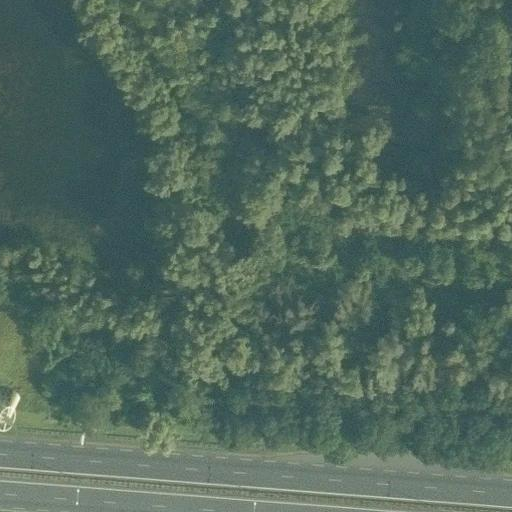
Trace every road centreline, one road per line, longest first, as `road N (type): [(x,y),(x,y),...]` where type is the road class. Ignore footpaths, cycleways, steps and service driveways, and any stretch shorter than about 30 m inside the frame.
road 1 (trunk): [(511,494),(0,454)]
road 2 (unknown): [(485,492),(419,455),(326,445),(250,474)]
road 3 (trunk): [(0,494),(219,511)]
